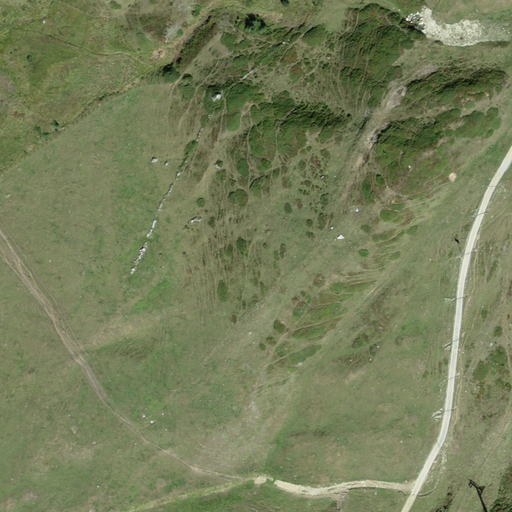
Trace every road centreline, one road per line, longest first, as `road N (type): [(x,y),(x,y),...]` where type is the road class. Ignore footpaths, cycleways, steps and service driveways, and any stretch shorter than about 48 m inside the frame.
road 1 (track): [(417,488),(444,430),(463,265),(490,187),(511,153)]
road 2 (track): [(417,488),(261,483),(116,511)]
